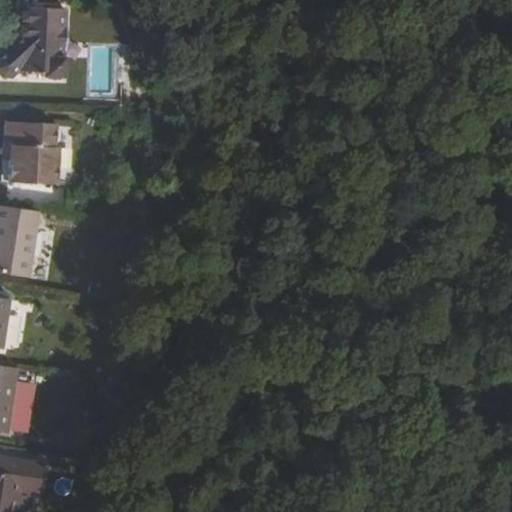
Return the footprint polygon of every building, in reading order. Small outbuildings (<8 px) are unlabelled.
[(70,6),(24,3),(21,18),(26,19),(24,50),(7,49),(0,54),(0,74),(5,79),(25,79),(25,70),(68,73),(68,53),(61,52),(63,22),(69,23),(70,6)] [(56,125),(6,123),(6,152),(10,153),(10,184),(58,185),(61,147),(56,145),(56,125)] [(0,277),(28,283),(40,217),(0,210),(0,277)] [(12,309),(0,306),(0,359),(5,360),(12,309)] [(16,377),(0,374),(0,440),(6,441),(16,377)] [(0,511),(11,511),(16,483),(0,479),(0,511)]
